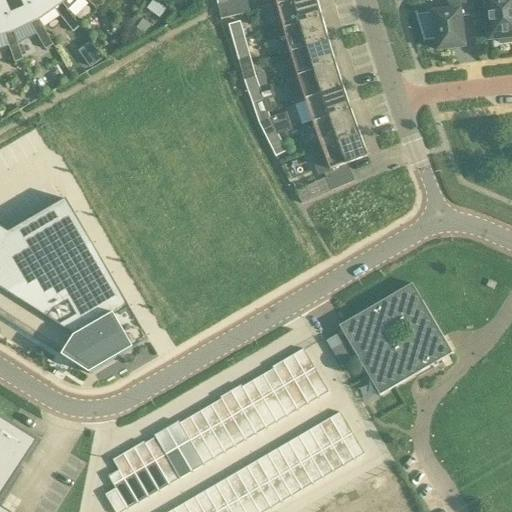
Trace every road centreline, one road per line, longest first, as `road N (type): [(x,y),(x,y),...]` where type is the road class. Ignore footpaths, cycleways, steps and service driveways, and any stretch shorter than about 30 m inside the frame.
road 1 (unclassified): [(0,371),(65,413),(114,407),(443,216)]
road 2 (residential): [(443,216),(397,100)]
